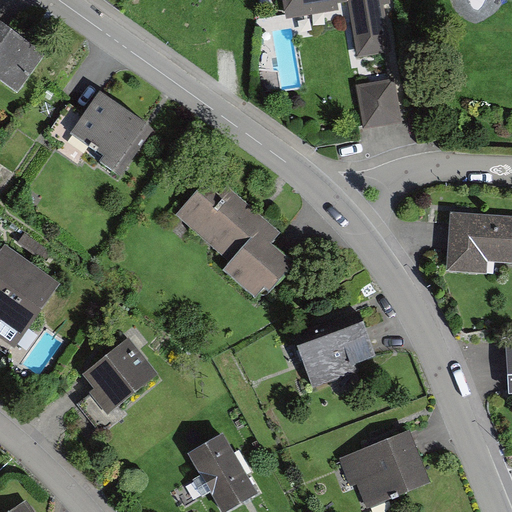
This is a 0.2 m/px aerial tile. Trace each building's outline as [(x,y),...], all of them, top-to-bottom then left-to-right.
[(358,55),(387,50),(378,0),(287,0),(290,16),(349,6),(358,55)] [(39,58),(0,29),(0,77),(16,89),(39,58)] [(398,121),(392,84),(357,90),(364,127),(380,124),(398,121)] [(145,128),(100,95),(71,135),(106,160),(102,166),(117,177),(151,131),(145,128)] [(203,187),(176,216),(230,265),(224,271),(260,304),(294,267),(278,253),(270,245),(279,235),(228,189),(218,200),(203,187)] [(511,265),(511,220),(453,216),(451,239),(449,271),(487,274),(488,264),(511,265)] [(58,286),(4,247),(0,252),(0,324),(20,339),(58,286)] [(364,326),(300,349),(315,390),(379,367),(372,346),(364,326)] [(157,377),(129,342),(82,379),(110,414),(157,377)] [(414,451),(408,435),(340,462),(351,488),(358,485),(367,509),(428,486),(414,451)] [(244,511),(249,510),(218,453),(182,473),(202,511),(244,511)]
